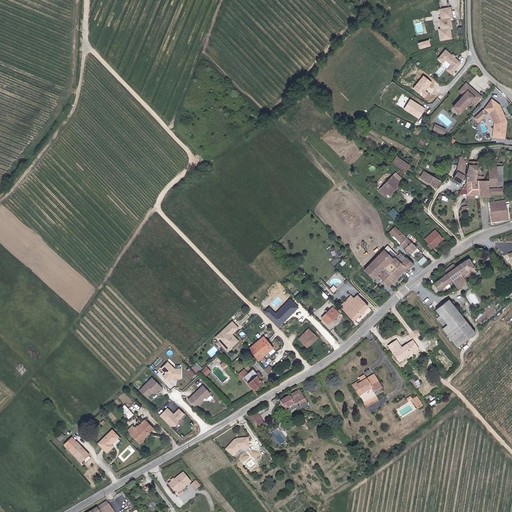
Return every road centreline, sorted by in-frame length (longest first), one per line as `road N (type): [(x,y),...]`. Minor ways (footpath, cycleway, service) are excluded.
road 1 (tertiary): [(74,511),(313,369),(435,265),(511,224)]
road 2 (track): [(313,369),(75,122),(87,0)]
